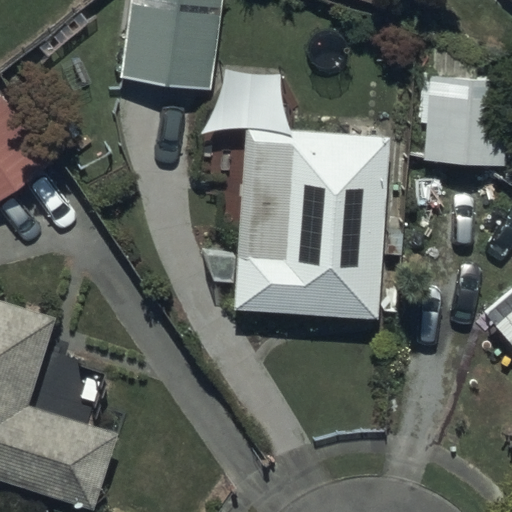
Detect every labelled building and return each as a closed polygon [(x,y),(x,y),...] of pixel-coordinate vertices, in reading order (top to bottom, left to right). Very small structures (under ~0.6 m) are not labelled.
[(130,0),(120,79),(211,91),(223,0),(130,0)] [(418,151),(497,155),(502,66),(470,65),(471,44),(427,42),(426,67),(418,66),(416,117),(419,117),(418,151)] [(0,96),(0,201),(53,164),(3,94),(0,96)] [(386,141),(243,134),(234,314),(376,322),(386,141)] [(47,306),(0,291),(0,473),(86,501),(111,422),(20,394),(47,306)]
